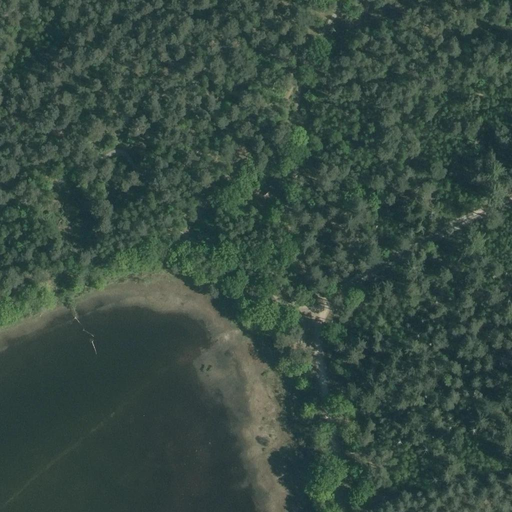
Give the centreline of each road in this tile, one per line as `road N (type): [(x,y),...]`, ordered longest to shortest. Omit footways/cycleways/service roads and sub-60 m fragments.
road 1 (track): [(318,307),(359,276),(511,197)]
road 2 (track): [(346,511),(318,307)]
